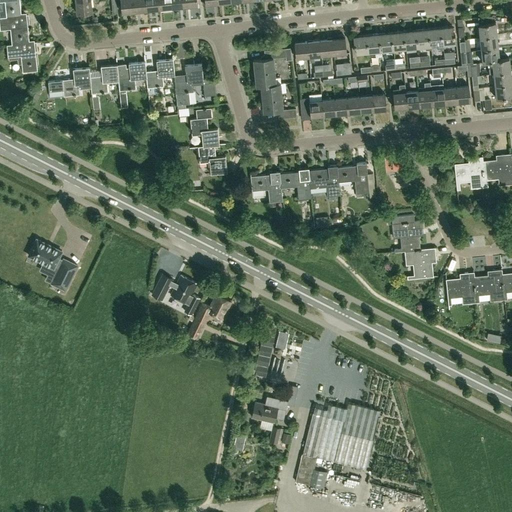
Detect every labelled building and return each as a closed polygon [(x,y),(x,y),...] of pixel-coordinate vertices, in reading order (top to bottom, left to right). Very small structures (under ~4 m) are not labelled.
[(4,0),(6,15),(21,13),(19,0),(4,0)] [(90,0),(74,0),(76,12),(92,11),(90,0)] [(120,0),(121,13),(134,11),(132,0),(120,0)] [(132,0),(134,11),(146,10),(145,0),(132,0)] [(159,9),(158,0),(145,0),(146,10),(159,9)] [(172,8),(170,0),(158,0),(159,9),(164,8),(164,10),(165,10),(171,10),(172,9),(172,8)] [(29,41),(27,22),(29,21),(28,12),(21,13),(6,15),(0,15),(0,29),(0,30),(10,29),(12,43),(15,42),(29,41)] [(489,35),(497,34),(496,22),(493,22),(493,16),(478,17),(478,25),(479,25),(480,38),(489,37),(489,35)] [(442,35),(443,44),(456,43),(455,33),(454,34),(453,26),(440,27),(441,35),(442,35)] [(441,35),(440,27),(428,28),(429,37),(430,37),(431,46),(437,45),(438,51),(444,50),(443,44),(442,35),(441,35)] [(431,46),(430,37),(429,37),(428,28),(415,30),(416,38),(417,38),(418,47),(425,46),(425,50),(431,49),(431,46)] [(406,48),(418,47),(417,38),(416,38),(415,30),(403,31),(404,39),(405,39),(406,48)] [(394,49),(406,48),(405,39),(404,39),(403,31),(391,32),(392,40),(393,40),(394,49)] [(393,49),(394,49),(393,40),(392,40),(391,32),(378,33),(379,41),(381,41),(381,50),(388,50),(388,53),(394,53),(393,49)] [(369,52),(381,50),(381,41),(379,41),(378,33),(366,35),(367,42),(368,42),(369,52)] [(490,47),(498,47),(497,34),(489,35),(489,37),(480,38),(481,50),(491,49),(490,47)] [(333,38),(334,54),(347,53),(345,37),(344,35),(343,35),(338,35),(337,36),(337,37),(333,38)] [(357,53),(369,52),(368,42),(367,42),(366,35),(353,36),(354,46),(356,46),(357,53)] [(322,55),(334,54),(333,38),(320,39),(322,55)] [(314,61),(314,56),(322,55),(320,39),(307,40),(309,57),(309,62),(314,61)] [(29,41),(15,42),(12,43),(6,43),(8,56),(21,54),(22,71),(37,69),(35,50),(37,50),(36,40),(29,41)] [(296,58),(309,57),(307,40),(295,42),(296,58)] [(255,72),(274,70),(273,57),(285,56),(286,60),(292,59),(291,47),(264,50),(265,54),(263,55),(261,57),(261,58),(254,59),(255,72)] [(499,59),(500,59),(498,47),(490,47),(491,49),(481,50),(483,63),(490,62),(493,62),(492,61),(500,60),(499,59)] [(146,69),(146,76),(147,86),(163,84),(162,74),(174,73),(173,57),(156,59),(157,68),(146,69)] [(499,59),(500,60),(492,61),(493,62),(493,68),(488,68),(489,74),(494,74),(503,73),(503,71),(511,71),(509,58),(500,59),(499,59)] [(146,76),(146,69),(145,60),(129,61),(129,67),(127,67),(126,62),(117,63),(118,72),(119,79),(118,79),(119,89),(135,87),(134,77),(146,76)] [(395,63),(396,69),(405,68),(404,60),(395,61),(395,63)] [(192,91),(192,84),(203,83),(203,79),(203,78),(201,62),(184,64),(185,74),(174,75),(177,104),(185,103),(190,103),(188,91),(192,91)] [(351,73),(350,62),(336,63),(336,70),(335,69),(336,75),(351,73)] [(102,74),(90,75),(91,81),(90,81),(91,87),(91,91),(108,90),(107,80),(118,79),(119,79),(118,72),(117,63),(101,64),(102,74)] [(468,64),(469,76),(472,76),(479,75),(479,71),(480,71),(479,63),(476,63),(470,63),(468,64)] [(467,76),(469,76),(468,64),(462,65),(457,66),(458,71),(466,70),(467,76)] [(90,81),(91,81),(90,75),(89,65),(73,67),(74,77),(62,78),(48,80),(49,89),(63,88),(63,94),(79,93),(79,88),(91,87),(90,81)] [(440,72),(443,72),(442,67),(432,68),(433,77),(441,77),(440,72)] [(261,85),(280,83),(280,77),(275,77),(274,70),(255,72),(256,86),(261,85)] [(503,71),(503,73),(494,74),(495,86),(504,86),(504,84),(511,83),(511,71),(503,71)] [(478,83),(482,82),(482,75),(479,75),(472,76),(473,85),(478,85),(478,83)] [(214,77),(203,78),(203,79),(203,83),(205,95),(216,94),(215,82),(214,82),(214,77)] [(433,105),(431,89),(430,82),(424,82),(424,86),(418,87),(418,90),(419,90),(420,106),(433,105)] [(280,83),(261,85),(263,98),(264,111),(275,110),(276,118),(297,117),(296,108),(283,109),(282,96),(280,83)] [(504,86),(495,86),(496,99),(506,98),(506,97),(511,96),(511,84),(511,83),(504,84),(504,86)] [(408,107),(406,91),(405,84),(399,85),(399,89),(393,89),(393,92),(395,109),(408,107)] [(457,86),(458,102),(471,101),(469,85),(457,86)] [(446,104),(458,102),(457,86),(444,87),(446,104)] [(433,105),(446,104),(444,87),(431,89),(433,105)] [(484,99),(485,99),(484,89),(473,90),(474,101),(484,99)] [(420,106),(419,90),(418,90),(406,91),(408,107),(420,106)] [(373,94),(374,110),(387,109),(385,93),(373,94)] [(369,111),(374,110),(373,94),(360,96),(362,112),(362,113),(363,114),(368,113),(369,112),(369,111)] [(349,113),(362,112),(360,96),(347,97),(349,113)] [(323,115),(322,99),(310,101),(309,97),(300,98),(302,111),(311,110),(311,117),(323,115)] [(336,114),(349,113),(347,97),(335,98),(336,114)] [(324,115),(336,114),(335,98),(322,99),(324,115)] [(485,99),(484,99),(485,109),(492,109),(491,99),(485,99)] [(203,145),(215,144),(220,143),(218,127),(208,128),(207,118),(212,117),(211,107),(196,109),(197,117),(190,118),(192,134),(202,133),(203,145)] [(203,145),(199,145),(200,162),(210,161),(211,173),(228,171),(226,154),(216,155),(215,144),(203,145)] [(483,162),(486,186),(488,186),(487,178),(504,176),(504,184),(511,183),(511,169),(510,154),(501,155),(502,160),(484,162),(483,162)] [(402,155),(388,156),(389,174),(403,173),(402,155)] [(485,186),(486,186),(483,162),(484,162),(483,156),(474,157),(475,163),(455,165),(458,188),(460,188),(459,181),(476,179),(476,187),(485,186)] [(356,193),(369,191),(366,162),(357,163),(357,165),(338,167),(340,186),(351,185),(351,180),(355,179),(356,193)] [(311,188),(327,187),(327,196),(329,195),(329,200),(336,199),(336,195),(341,194),(340,186),(338,167),(338,165),(328,166),(328,168),(309,170),(310,184),(311,188)] [(310,184),(309,170),(309,167),(299,168),(299,171),(280,173),(281,187),(297,185),(299,198),(312,197),(311,188),(310,184)] [(283,200),(281,187),(280,173),(280,170),(270,171),(270,174),(251,176),(252,190),(268,188),(270,202),(283,200)] [(395,250),(420,247),(419,229),(424,228),(423,219),(414,220),(414,214),(391,216),(393,237),(400,237),(401,248),(394,248),(395,250)] [(315,217),(316,227),(328,226),(327,215),(315,217)] [(62,251),(36,238),(28,255),(54,267),(55,266),(59,268),(52,283),(65,289),(77,265),(63,258),(63,260),(59,258),(62,251)] [(420,247),(395,250),(395,252),(406,251),(407,257),(414,256),(416,274),(408,275),(408,276),(433,274),(431,255),(437,255),(436,246),(420,247)] [(505,299),(502,275),(502,269),(492,270),(493,276),(475,278),(477,302),(479,301),(479,294),(494,292),(495,300),(505,299)] [(162,299),(173,277),(162,271),(150,293),(162,299)] [(477,302),(475,278),(474,272),(464,273),(465,279),(446,281),(448,305),(451,304),(450,297),(462,296),(462,303),(467,303),(477,302)] [(198,297),(193,294),(193,295),(190,294),(196,282),(181,274),(172,293),(189,302),(184,310),(190,313),(198,297)] [(511,274),(502,275),(505,299),(507,299),(506,291),(511,290),(511,274)] [(222,318),(231,300),(216,292),(210,304),(203,301),(187,332),(196,337),(209,311),(215,314),(214,317),(219,319),(221,317),(222,318)] [(277,344),(287,346),(290,330),(280,328),(277,344)] [(290,332),(288,348),(295,349),(297,332),(290,332)] [(260,356),(259,372),(267,372),(268,356),(260,356)] [(289,402),(294,404),(299,388),(294,386),(289,402)] [(274,422),(277,407),(255,401),(251,416),(274,422)] [(314,406),(295,481),(323,488),(327,472),(314,468),(317,457),(366,469),(381,410),(348,402),(347,408),(329,404),(328,408),(327,410),(314,406)] [(278,443),(281,428),(272,426),(271,430),(269,440),(278,443)]
